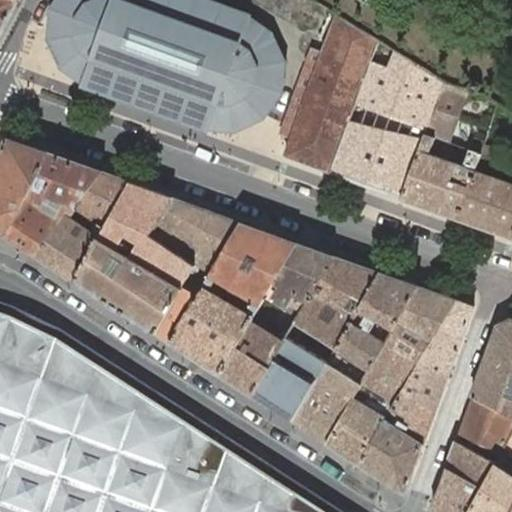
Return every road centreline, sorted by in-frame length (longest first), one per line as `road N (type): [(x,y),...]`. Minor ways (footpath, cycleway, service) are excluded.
road 1 (residential): [(496,281),(0,99)]
road 2 (residential): [(0,274),(366,511)]
road 3 (residential): [(496,281),(410,511)]
